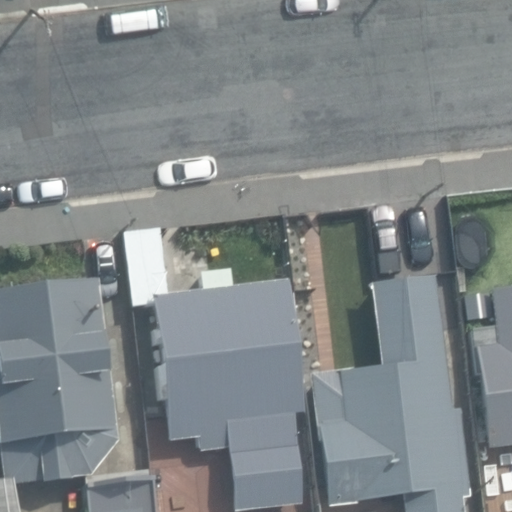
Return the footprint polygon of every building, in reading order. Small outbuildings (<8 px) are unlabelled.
[(490,193),(445,197),(454,286),(498,282),(490,193)] [(387,204),(398,281),(437,275),(427,199),(387,204)] [(307,215),(318,292),(397,281),(395,269),(386,203),(307,215)] [(224,449),(232,511),(299,503),(288,417),(288,416),(302,414),(286,281),(228,288),(226,273),(199,276),(201,292),(166,297),(158,231),(122,235),(131,308),(147,306),(164,443),(195,439),(197,452),(224,449)] [(447,409),(430,282),(366,291),(377,367),(332,373),(333,377),(306,380),(324,510),(398,500),(400,511),(459,511),(458,502),(468,500),(455,408),(447,409)] [(0,482),(1,488),(46,483),(44,469),(63,467),(63,460),(70,459),(68,440),(110,435),(92,283),(0,293),(0,482)] [(485,453),(511,449),(511,290),(486,294),(491,330),(469,332),(485,453)] [(76,489),(78,511),(149,511),(146,481),(76,489)]
